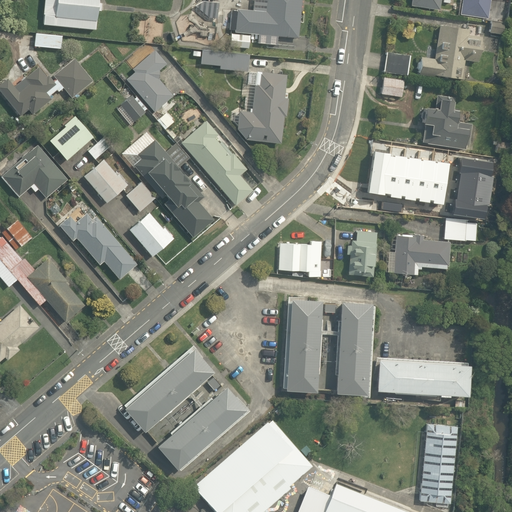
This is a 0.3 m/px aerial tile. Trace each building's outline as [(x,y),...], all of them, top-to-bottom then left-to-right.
[(98,0),(45,0),(43,25),(95,30),(98,0)] [(301,0),(267,0),(266,11),(238,8),(236,32),(299,37),(301,0)] [(438,1),(438,0),(409,0),(409,5),(437,10),(438,1)] [(460,0),(458,15),(487,20),(490,0),(460,0)] [(432,59),(419,57),(416,74),(461,82),(467,49),(481,51),(486,25),(440,17),(432,59)] [(61,35),(34,34),(34,47),(61,48),(61,35)] [(132,68),(122,77),(152,111),(171,94),(155,76),(167,65),(149,45),(128,64),(132,68)] [(410,55),(386,51),(381,71),(405,76),(410,55)] [(248,57),(201,52),(199,64),(218,66),(218,71),(246,74),(248,57)] [(53,76),(63,88),(72,99),(91,83),(72,60),(53,76)] [(63,88),(53,76),(48,80),(37,67),(14,86),(8,79),(0,86),(0,93),(19,116),(26,110),(32,117),(51,101),(47,96),(54,90),(57,93),(63,88)] [(254,112),(242,110),(239,139),(280,144),(284,113),(290,114),(292,97),(284,97),(287,70),(259,67),(254,112)] [(405,80),(383,76),(380,94),(401,98),(405,80)] [(146,109),(133,95),(119,108),(131,122),(146,109)] [(435,110),(422,107),(418,124),(430,127),(427,143),(464,151),(469,129),(458,127),(461,112),(452,110),(455,99),(438,96),(435,110)] [(176,120),(169,111),(157,120),(164,129),(176,120)] [(232,144),(206,117),(180,143),(235,206),(251,190),(238,176),(246,169),(227,149),(232,144)] [(90,136),(74,118),(48,141),(64,159),(90,136)] [(164,151),(146,130),(119,154),(131,169),(135,165),(164,198),(160,202),(191,238),(211,221),(195,202),(202,196),(178,169),(189,160),(174,143),(164,151)] [(34,183),(45,197),(65,181),(37,147),(2,175),(18,195),(34,183)] [(409,157),(396,172),(403,173),(402,192),(387,189),(384,209),(409,211),(410,206),(417,207),(418,199),(462,205),(468,165),(409,157)] [(127,184),(117,172),(115,174),(102,159),(82,177),(105,203),(127,184)] [(141,180),(124,195),(138,210),(155,196),(141,180)] [(83,206),(59,226),(72,241),(74,238),(102,270),(106,266),(118,280),(134,265),(83,206)] [(174,238),(164,227),(162,229),(148,212),(128,229),(152,257),(174,238)] [(474,239),(475,222),(453,220),(453,219),(444,218),(443,238),(474,239)] [(377,230),(353,228),(352,241),(347,240),(346,254),(350,254),(349,266),(373,268),(377,230)] [(21,258),(2,235),(0,236),(0,258),(39,304),(46,298),(64,320),(83,304),(63,281),(66,279),(47,257),(34,268),(24,256),(21,258)] [(447,240),(395,236),(394,252),(387,251),(385,272),(417,274),(417,268),(445,270),(447,240)] [(319,241),(309,241),(309,246),(280,245),(279,271),(307,271),(307,277),(318,277),(319,241)] [(315,392),(319,301),(286,300),(282,391),(315,392)] [(368,395),(372,304),(338,302),(334,393),(368,395)] [(0,362),(3,360),(5,363),(16,353),(14,350),(37,329),(15,305),(0,318),(0,362)] [(213,371),(194,349),(124,409),(144,432),(213,371)] [(467,360),(376,357),(374,393),(465,397),(467,360)] [(246,410),(226,387),(157,447),(177,470),(246,410)] [(260,511),(312,467),(272,421),(193,490),(212,511),(260,511)] [(450,504),(458,427),(427,424),(419,501),(450,504)] [(398,511),(336,487),(331,499),(308,490),(298,511),(398,511)]
